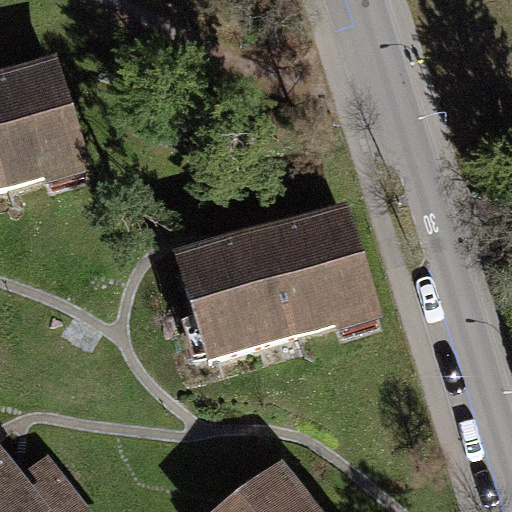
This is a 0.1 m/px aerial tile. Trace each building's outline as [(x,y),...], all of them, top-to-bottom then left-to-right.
[(0,90),(0,193),(80,169),(52,75),(0,90)] [(267,245),(179,273),(208,365),(372,314),(344,222),(267,245)] [(76,511),(43,467),(15,489),(32,511),(76,511)] [(0,511),(32,511),(15,489),(0,470),(0,511)] [(301,511),(276,479),(233,511),(301,511)]
